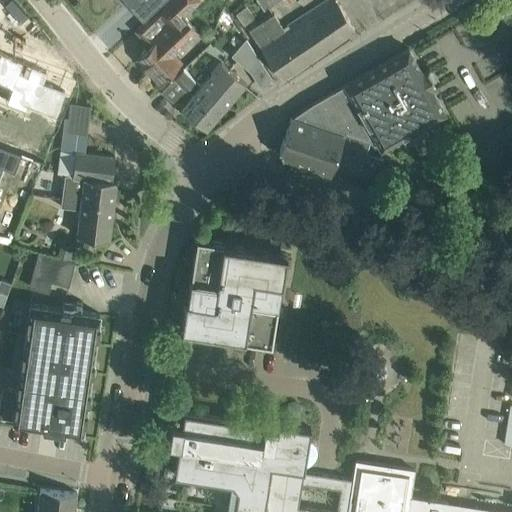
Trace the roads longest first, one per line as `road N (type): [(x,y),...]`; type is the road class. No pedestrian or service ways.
road 1 (tertiary): [(117,481),(159,248),(210,172)]
road 2 (residential): [(511,290),(457,251),(357,207),(210,172)]
road 3 (unclassified): [(210,172),(271,114),(450,0)]
road 4 (tertiary): [(210,172),(105,87),(36,0)]
